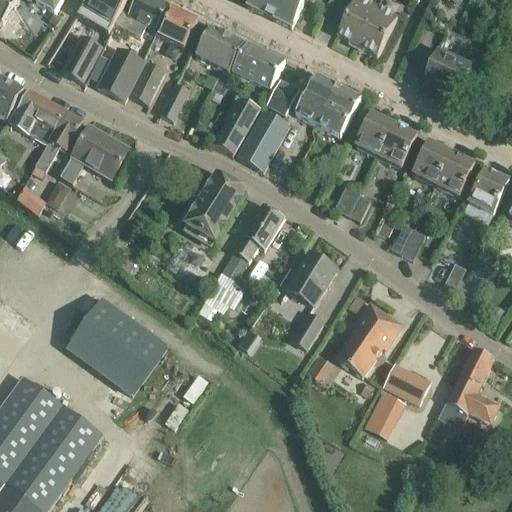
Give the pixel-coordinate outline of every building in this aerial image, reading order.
[(0,0),(0,29),(2,27),(19,5),(12,0),(0,0)] [(23,0),(55,18),(65,0),(23,0)] [(90,0),(80,17),(78,19),(109,38),(114,30),(115,29),(123,16),(132,0),(90,0)] [(147,29),(155,34),(160,26),(160,25),(169,7),(154,0),(137,0),(128,19),(123,16),(115,29),(140,45),(147,29)] [(251,0),(247,9),(269,20),(279,0),(251,0)] [(279,0),(269,20),(291,31),(306,0),(279,0)] [(356,0),(337,39),(357,49),(377,10),(357,0),(356,0)] [(462,0),(440,0),(458,9),(462,0)] [(377,10),(357,49),(377,59),(397,20),(377,10)] [(160,26),(155,34),(161,37),(159,40),(184,52),(189,42),(198,24),(173,12),(165,27),(160,26)] [(210,30),(201,48),(196,59),(230,75),(235,65),(244,47),(210,30)] [(60,45),(47,65),(60,74),(73,54),(60,45)] [(81,45),(62,81),(84,92),(102,56),(81,45)] [(232,80),(237,83),(247,87),(249,82),(272,92),(285,64),(248,46),(239,64),(232,80)] [(96,93),(124,107),(144,66),(116,52),(96,93)] [(438,55),(424,81),(457,98),(470,71),(438,55)] [(148,67),(140,83),(131,101),(148,110),(157,92),(166,76),(148,67)] [(0,120),(7,124),(15,109),(25,92),(0,78),(0,72),(1,71),(0,70),(0,120)] [(296,117),(316,127),(335,89),(315,79),(306,96),(296,117)] [(280,84),(271,102),(267,110),(286,120),(299,94),(280,84)] [(176,87),(169,101),(160,119),(173,126),(189,94),(176,87)] [(335,89),(316,127),(341,140),(351,120),(361,102),(335,89)] [(39,138),(50,144),(66,114),(28,94),(9,128),(36,143),(39,138)] [(213,151),(233,160),(242,142),(256,112),(236,103),(222,133),(213,151)] [(237,162),(263,176),(272,158),(291,127),(265,112),(247,144),(237,162)] [(36,170),(46,176),(60,151),(66,155),(74,141),(83,124),(66,114),(50,144),(36,170)] [(355,150),(378,161),(394,129),(371,117),(362,135),(355,150)] [(394,129),(378,161),(402,172),(408,158),(417,140),(394,129)] [(89,131),(79,148),(60,181),(74,188),(86,167),(113,182),(129,154),(89,131)] [(412,178),(436,190),(451,157),(428,146),(412,178)] [(451,157),(436,190),(459,201),(475,169),(451,157)] [(476,191),(468,207),(464,216),(489,227),(500,204),(509,186),(485,174),(476,191)] [(217,178),(207,196),(187,230),(216,247),(236,213),(246,196),(217,178)] [(17,201),(18,201),(26,206),(33,191),(25,187),(17,201)] [(334,213),(348,220),(360,198),(362,195),(347,187),(343,195),(334,213)] [(348,220),(360,225),(369,208),(371,204),(360,198),(348,220)] [(263,208),(253,225),(235,256),(250,265),(259,250),(265,253),(274,238),(285,221),(263,208)] [(378,234),(389,239),(395,227),(384,222),(378,234)] [(391,253),(402,259),(415,232),(404,227),(399,235),(391,253)] [(402,259),(413,264),(422,246),(426,238),(415,232),(402,259)] [(180,245),(162,275),(172,281),(190,251),(180,245)] [(135,261),(114,249),(107,261),(128,273),(135,261)] [(465,265),(474,269),(481,255),(472,251),(465,265)] [(310,257),(299,274),(287,294),(314,311),(337,273),(310,257)] [(425,283),(442,292),(459,300),(465,288),(460,285),(466,273),(437,258),(425,283)] [(222,277),(205,307),(223,318),(230,306),(236,310),(247,291),(222,277)] [(61,344),(133,397),(168,349),(120,313),(113,323),(89,306),(61,344)] [(370,308),(359,324),(353,333),(356,335),(336,363),(362,381),(382,352),(384,354),(401,329),(370,308)] [(293,345),(306,353),(323,326),(310,318),(293,345)] [(474,351),(451,397),(445,408),(467,419),(468,418),(490,429),(500,409),(476,397),(494,362),(474,351)] [(384,389),(395,395),(419,407),(430,386),(395,369),(384,389)] [(0,511),(48,511),(101,441),(22,383),(0,411),(0,511)] [(380,396),(370,413),(384,420),(393,403),(380,396)]
